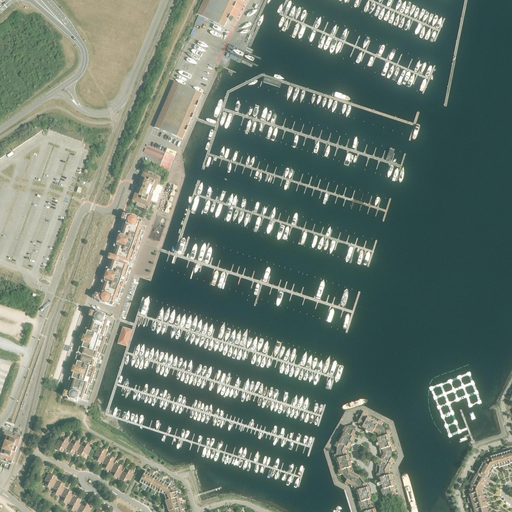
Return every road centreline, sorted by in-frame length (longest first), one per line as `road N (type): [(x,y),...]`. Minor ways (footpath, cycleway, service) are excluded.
road 1 (unclassified): [(0,421),(61,263)]
road 2 (tertiary): [(78,107),(98,114),(120,103),(164,0)]
